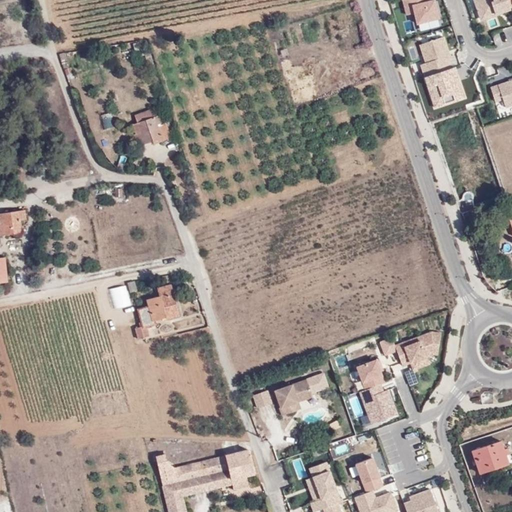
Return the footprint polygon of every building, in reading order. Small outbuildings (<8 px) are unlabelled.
[(400,0),(405,14),(412,13),(410,3),(424,0),(400,0)] [(424,0),(410,3),(412,13),(416,22),(439,17),(434,0),(424,0)] [(505,0),(471,0),(479,20),(509,9),(508,6),(505,0)] [(443,36),(419,44),(422,55),(420,55),(423,62),(419,63),(424,75),(450,66),(447,59),(451,58),(443,36)] [(450,66),(424,75),(433,109),(466,98),(454,65),(450,66)] [(511,79),(489,86),(495,101),(502,99),(505,107),(511,104),(511,79)] [(156,115),(154,108),(142,112),(144,119),(156,115)] [(112,127),(111,112),(100,112),(101,128),(112,127)] [(140,132),(133,134),(137,145),(152,140),(153,143),(163,140),(158,125),(161,124),(157,115),(156,115),(144,119),(142,112),(134,115),(140,132)] [(170,137),(165,123),(161,124),(158,125),(163,140),(170,137)] [(108,196),(121,196),(120,188),(108,188),(108,196)] [(0,234),(21,231),(19,218),(24,217),(23,209),(0,212),(0,234)] [(132,281),(124,282),(127,292),(134,290),(132,281)] [(177,315),(168,285),(156,288),(158,296),(144,300),(145,305),(135,308),(140,326),(141,328),(145,326),(153,324),(152,321),(164,317),(165,319),(177,315)] [(141,328),(140,326),(133,328),(136,339),(148,335),(145,326),(141,328)] [(438,355),(440,330),(428,329),(393,342),(402,365),(410,362),(412,370),(429,364),(426,354),(438,355)] [(365,386),(381,380),(386,379),(376,354),(355,362),(365,386)] [(311,395),(305,379),(292,384),(273,390),(282,414),(299,408),(296,401),(311,395)] [(384,390),(381,380),(365,386),(357,389),(370,423),(401,411),(391,387),(384,390)] [(254,392),(256,406),(271,404),(269,390),(254,392)] [(507,448),(503,449),(500,441),(471,450),(478,473),(507,463),(505,455),(508,453),(507,448)] [(247,450),(173,467),(165,462),(163,454),(153,456),(166,511),(184,511),(181,496),(230,485),(229,479),(244,475),(252,473),(247,450)] [(366,490),(374,487),(384,484),(373,452),(354,459),(366,490)] [(326,461),(308,466),(310,477),(304,479),(313,500),(308,503),(312,511),(313,511),(325,506),(338,501),(341,501),(326,461)] [(247,486),(244,475),(229,479),(230,485),(231,490),(247,486)] [(439,511),(429,485),(408,493),(409,497),(402,500),(407,511),(439,511)] [(366,490),(353,495),(359,511),(392,511),(400,509),(391,488),(377,494),(374,487),(366,490)] [(342,511),(338,501),(325,506),(327,511),(342,511)]
